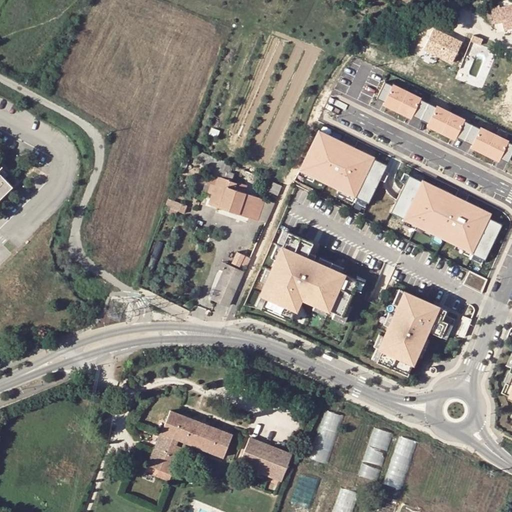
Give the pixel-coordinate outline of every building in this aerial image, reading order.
[(498,5),(490,7),(493,23),(502,21),(511,18),(511,5),(498,8),(498,5)] [(511,27),(511,18),(502,21),(503,29),(511,27)] [(433,28),(423,49),(452,62),(462,42),(433,28)] [(482,39),(472,35),(470,41),(480,45),(482,39)] [(384,82),(376,99),(383,102),(382,104),(397,111),(406,92),(392,85),(392,86),(384,82)] [(406,92),(397,111),(411,118),(412,116),(419,120),(427,103),(419,99),(420,99),(406,92)] [(427,103),(419,120),(426,123),(426,125),(440,133),(449,113),(436,106),(435,107),(427,103)] [(449,113),(440,133),(455,140),(455,138),(463,142),(471,125),(463,121),(463,120),(449,113)] [(471,125),(463,142),(470,145),(469,147),(484,154),(493,135),(479,128),(479,129),(471,125)] [(320,129),(318,134),(328,139),(330,135),(320,129)] [(318,134),(299,170),(341,191),(353,197),(367,204),(387,165),(373,158),(371,160),(360,155),(362,151),(330,135),(328,139),(318,134)] [(493,135),(484,154),(498,161),(498,159),(506,163),(511,151),(511,145),(507,142),(493,135)] [(184,153),(218,168),(222,160),(187,145),(184,153)] [(362,151),(360,155),(371,160),(373,158),(373,156),(362,151)] [(208,204),(256,220),(264,200),(243,192),(245,186),(232,181),(234,175),(220,170),(214,185),(211,194),(208,204)] [(312,176),(299,170),(298,173),(310,179),(312,176)] [(3,175),(0,171),(0,202),(13,190),(0,177),(3,175)] [(404,172),(400,181),(404,183),(409,174),(404,172)] [(250,178),(261,183),(263,178),(252,173),(250,178)] [(389,213),(403,219),(458,247),(470,253),(472,254),(484,260),(502,225),(488,218),(478,212),(480,209),(448,193),(446,197),(434,191),(435,187),(422,180),(422,181),(409,174),(404,183),(400,192),(389,213)] [(201,191),(211,194),(214,185),(205,182),(201,191)] [(278,194),(282,186),(272,182),(269,190),(278,194)] [(435,187),(434,191),(446,197),(448,193),(435,187)] [(341,191),(339,194),(351,201),(353,197),(341,191)] [(353,197),(351,201),(365,208),(367,204),(353,197)] [(167,198),(163,207),(176,212),(180,203),(167,198)] [(274,204),(264,200),(256,220),(265,223),(274,204)] [(480,209),(478,212),(488,218),(490,214),(480,209)] [(403,219),(401,223),(426,236),(428,232),(403,219)] [(284,243),(279,255),(313,269),(315,264),(310,262),(313,255),(284,243)] [(470,253),(458,247),(455,251),(468,257),(470,253)] [(237,265),(238,264),(245,267),(249,257),(235,251),(230,262),(237,265)] [(270,265),(275,267),(279,255),(275,253),(270,265)] [(484,260),(472,254),(470,258),(482,264),(484,260)] [(313,269),(279,255),(275,267),(269,280),(264,292),(260,302),(296,317),(301,305),(315,311),(326,316),(328,317),(343,281),(341,280),(318,271),(313,269)] [(225,263),(210,297),(228,305),(243,272),(225,263)] [(319,266),(318,271),(341,280),(342,275),(319,266)] [(486,280),(471,272),(464,285),(480,294),(486,280)] [(260,290),(264,292),(269,280),(264,279),(260,290)] [(353,285),(343,281),(328,317),(339,321),(353,285)] [(399,306),(403,294),(400,293),(395,305),(399,306)] [(438,309),(403,294),(399,306),(393,319),(389,330),(385,341),(380,352),(415,366),(418,357),(425,341),(429,332),(438,309)] [(296,317),(260,302),(255,314),(261,316),(263,313),(293,325),(296,317)] [(443,310),(438,309),(429,332),(440,336),(445,325),(438,322),(443,310)] [(325,319),(326,316),(315,311),(313,314),(325,319)] [(462,316),(457,334),(466,337),(471,319),(462,316)] [(389,330),(393,319),(390,317),(385,329),(389,330)] [(376,351),(380,352),(385,341),(381,339),(376,351)] [(428,342),(425,341),(418,357),(422,359),(428,342)] [(411,374),(415,366),(380,352),(375,364),(381,366),(382,363),(411,374)] [(222,456),(231,435),(169,410),(147,464),(158,470),(171,475),(182,449),(175,446),(177,439),(222,456)] [(326,410),(310,457),(328,462),(343,416),(326,410)] [(375,428),(359,474),(376,480),(392,434),(375,428)] [(238,463),(280,481),(291,455),(249,437),(238,463)] [(400,437),(384,483),(400,488),(416,442),(400,437)] [(157,472),(156,476),(168,481),(170,478),(157,472)] [(344,487),(334,511),(350,511),(358,492),(344,487)] [(378,495),(372,511),(392,511),(397,501),(378,495)] [(419,511),(420,509),(402,503),(399,511),(419,511)]
